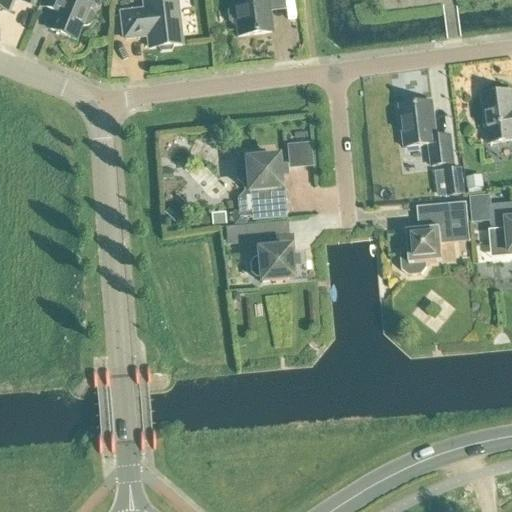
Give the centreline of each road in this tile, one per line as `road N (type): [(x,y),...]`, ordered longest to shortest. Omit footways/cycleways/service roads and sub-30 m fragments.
road 1 (residential): [(129,511),(99,105)]
road 2 (residential): [(99,105),(337,75)]
road 3 (tertiary): [(511,438),(431,460),(339,511)]
road 4 (residential): [(337,75),(511,52)]
road 5 (residential): [(347,220),(337,75)]
